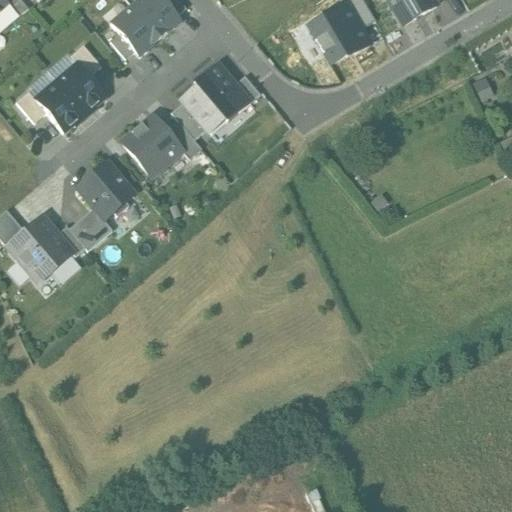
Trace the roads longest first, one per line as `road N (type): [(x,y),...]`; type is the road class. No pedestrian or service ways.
road 1 (residential): [(511,6),(344,103),(319,108),(280,95),(223,31)]
road 2 (residential): [(223,31),(71,164)]
